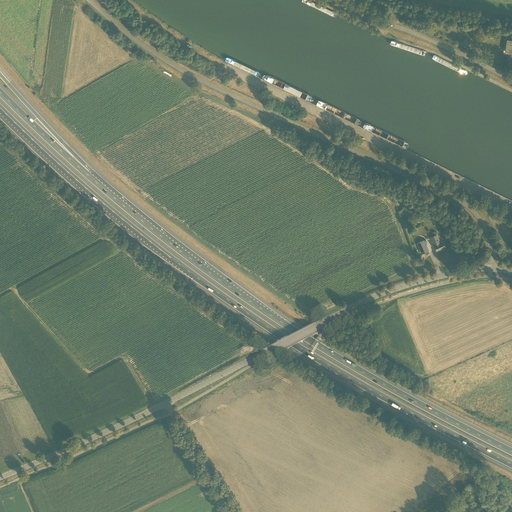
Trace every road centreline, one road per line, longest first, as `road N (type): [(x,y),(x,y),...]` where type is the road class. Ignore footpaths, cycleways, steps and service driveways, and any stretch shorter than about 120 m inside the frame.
road 1 (motorway): [(0,110),(109,210),(240,309),(511,464)]
road 2 (motorway): [(511,452),(285,325),(86,174)]
road 3 (unclassified): [(490,268),(481,222),(463,203),(179,68),(89,0)]
road 4 (tertiary): [(162,405),(382,294),(490,268)]
road 5 (unclassified): [(511,79),(326,0)]
road 6 (tertiary): [(0,477),(162,405)]
road 7 (motorway): [(86,174),(0,77)]
road 8 (unclassified): [(231,511),(162,405)]
